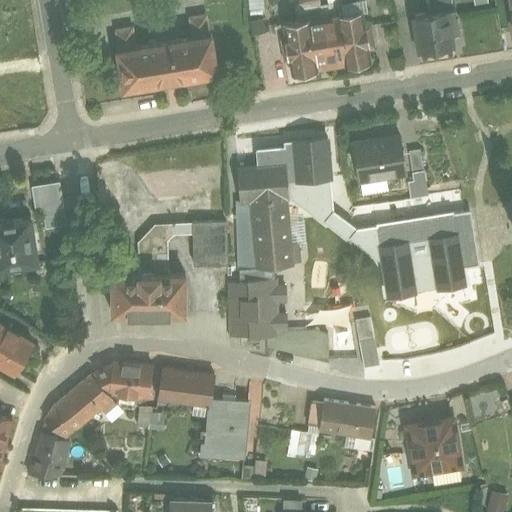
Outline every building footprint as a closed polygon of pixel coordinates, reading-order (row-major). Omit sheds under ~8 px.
[(360,21),(358,7),(339,10),(337,0),(330,0),(316,2),(315,0),(297,0),(298,6),(302,5),(303,16),(278,20),(288,74),(367,60),(364,46),(371,45),(367,20),(360,21)] [(511,0),(502,0),(508,36),(511,35),(511,0)] [(414,54),(450,47),(447,32),(456,30),(452,5),(406,13),(414,54)] [(116,88),(215,71),(207,25),(205,26),(202,11),(183,14),(185,29),(131,38),(129,23),(109,27),(112,41),(108,42),(116,88)] [(396,129),(345,136),(352,184),(357,183),(359,195),(377,193),(375,181),(403,177),(396,129)] [(253,151),(254,163),(286,161),(287,182),(330,179),(327,135),(281,140),(281,146),(253,151)] [(420,149),(409,151),(414,181),(407,183),(409,200),(428,197),(420,149)] [(254,163),(234,164),(236,198),(229,199),(234,269),(267,267),(289,266),(289,262),(294,262),(293,244),(288,245),(286,222),(292,222),(290,201),(288,200),(288,196),(287,182),(286,161),(254,163)] [(330,179),(287,182),(288,196),(381,264),(374,224),(354,228),(332,210),(330,179)] [(56,180),(29,185),(36,230),(64,225),(56,180)] [(0,269),(35,263),(26,209),(0,213),(0,269)] [(381,264),(386,298),(464,286),(461,269),(478,267),(469,209),(374,224),(381,264)] [(129,243),(130,266),(153,265),(164,265),(164,241),(170,233),(187,232),(188,265),(224,264),(222,220),(148,222),(129,243)] [(182,315),(181,269),(153,270),(153,265),(130,266),(127,266),(127,270),(102,271),(103,318),(116,317),(116,320),(165,319),(165,316),(182,315)] [(234,269),(233,282),(222,282),(224,341),(244,340),(244,343),(275,342),(274,333),(283,333),(283,320),(282,316),(274,316),(273,302),(282,302),(281,286),(273,286),(272,281),(269,281),(267,267),(234,269)] [(0,368),(11,375),(31,339),(0,320),(0,368)] [(292,320),(283,320),(283,333),(274,333),(275,342),(275,348),(314,360),(332,360),(333,335),(318,328),(292,328),(292,320)] [(362,370),(378,367),(369,320),(353,323),(362,370)] [(148,364),(110,360),(85,374),(106,398),(116,399),(116,405),(129,406),(130,400),(132,400),(131,411),(143,412),(144,402),(148,366),(148,364)] [(204,400),(209,374),(158,364),(157,368),(148,366),(144,402),(151,402),(202,413),(204,400)] [(106,398),(85,374),(51,403),(47,407),(38,421),(63,440),(97,411),(102,418),(115,408),(106,398)] [(241,464),(245,403),(204,400),(202,413),(199,446),(195,446),(194,461),(241,464)] [(371,409),(320,401),(319,407),(307,405),(302,438),(286,435),(281,463),(301,467),(302,460),(310,461),(313,440),(349,446),(347,455),(363,457),(371,409)] [(0,458),(9,419),(0,416),(0,458)] [(452,417),(399,425),(408,481),(461,473),(452,417)] [(37,432),(23,478),(56,480),(68,442),(37,432)] [(491,511),(504,511),(505,496),(493,495),(491,511)] [(206,511),(208,500),(166,498),(164,511),(206,511)]
